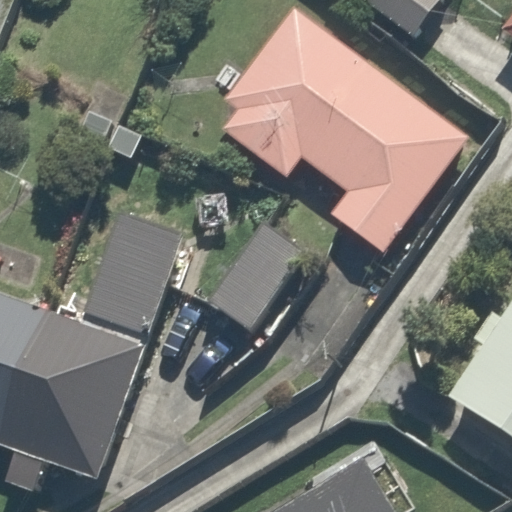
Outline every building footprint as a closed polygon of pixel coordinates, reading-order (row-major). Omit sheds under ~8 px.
[(479,135),(298,0),(294,0),(217,103),(235,117),(219,138),(284,187),(302,162),(345,194),(326,220),(383,263),(479,135)] [(356,0),(408,36),(433,0),(356,0)] [(511,13),(501,31),(511,38),(511,13)] [(511,44),(482,53),(498,107),(511,102),(511,44)] [(306,236),(261,211),(221,285),(208,278),(195,301),(254,333),(306,236)] [(91,486),(179,238),(117,216),(77,329),(0,301),(0,451),(11,455),(2,482),(41,495),(49,472),(91,486)] [(511,310),(445,400),(511,450),(511,310)] [(392,511),(363,458),(263,511),(392,511)]
